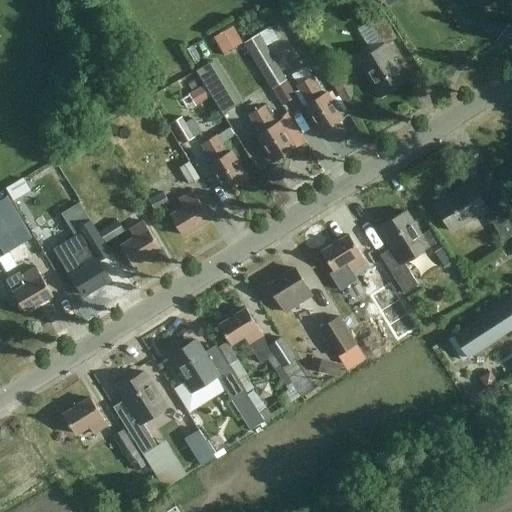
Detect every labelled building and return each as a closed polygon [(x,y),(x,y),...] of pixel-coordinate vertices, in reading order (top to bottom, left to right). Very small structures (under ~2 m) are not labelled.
[(379,96),(406,79),(383,45),(395,37),(380,13),(366,22),(381,45),(357,60),(379,96)] [(273,24),(263,29),(273,47),(282,42),(273,24)] [(258,34),(243,43),(271,90),(287,81),(258,34)] [(321,133),(342,120),(325,93),(322,94),(311,76),(296,86),(307,104),(304,105),(321,133)] [(196,85),(200,100),(214,97),(210,82),(196,85)] [(274,162),(294,150),(277,123),(274,124),(263,106),(248,116),(259,134),(257,135),(274,162)] [(183,119),(170,124),(182,145),(194,138),(183,119)] [(226,192),(246,180),(229,152),(226,154),(215,136),(200,146),(211,164),(209,165),(226,192)] [(193,158),(184,164),(194,180),(204,174),(193,158)] [(19,200),(37,191),(29,175),(11,184),(19,200)] [(66,212),(70,220),(81,238),(92,231),(76,204),(79,202),(66,180),(46,193),(60,215),(66,212)] [(471,182),(435,205),(452,231),(485,210),(495,226),(511,215),(511,202),(504,190),(484,203),(471,182)] [(155,211),(169,204),(162,191),(148,199),(155,211)] [(182,236),(210,220),(193,192),(179,201),(184,209),(171,217),(182,236)] [(22,209),(0,221),(0,228),(3,234),(0,236),(0,250),(10,269),(31,258),(29,254),(50,243),(43,232),(37,236),(22,209)] [(405,293),(419,285),(404,262),(435,242),(428,231),(421,235),(406,211),(380,227),(402,262),(390,269),(405,293)] [(505,241),(511,236),(511,215),(495,226),(505,241)] [(133,266),(160,250),(143,222),(129,231),(134,239),(121,247),(133,266)] [(348,234),(321,252),(333,271),(346,262),(351,270),(365,262),(348,234)] [(83,297),(110,280),(94,252),(80,261),(85,269),(71,277),(83,297)] [(372,270),(386,292),(398,285),(384,262),(372,270)] [(25,312),(52,295),(36,268),(22,276),(27,284),(13,292),(25,312)] [(285,312),(298,304),(312,295),(295,268),(267,285),(285,312)] [(511,330),(511,296),(453,335),(468,358),(511,330)] [(246,308),(218,326),(231,344),(244,336),(249,344),(263,335),(246,308)] [(318,329),(335,357),(357,344),(339,316),(318,329)] [(285,360),(298,352),(284,332),(272,340),(285,360)] [(196,342),(169,358),(191,394),(216,379),(230,402),(244,394),(215,346),(203,353),(196,342)] [(297,386),(312,379),(301,357),(286,364),(297,386)] [(471,386),(485,379),(478,365),(464,371),(471,386)] [(144,373),(117,389),(139,424),(127,432),(141,456),(142,455),(155,447),(141,424),(166,409),(144,373)] [(107,425),(90,398),(63,415),(75,434),(88,426),(93,434),(107,425)] [(208,462),(220,454),(203,425),(191,432),(208,462)] [(141,456),(127,432),(124,428),(111,437),(129,465),(131,463),(136,471),(146,465),(142,455),(141,456)] [(187,511),(180,500),(160,511),(187,511)]
